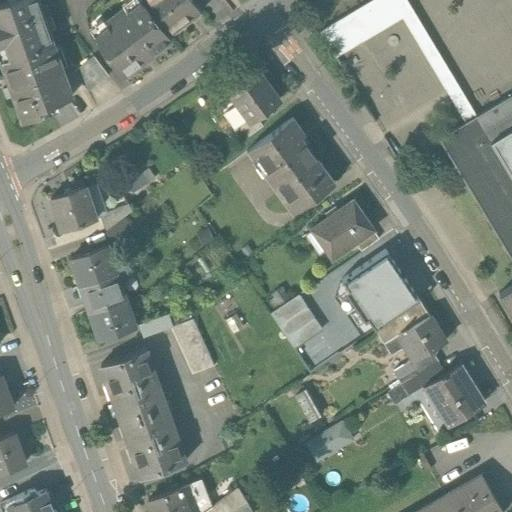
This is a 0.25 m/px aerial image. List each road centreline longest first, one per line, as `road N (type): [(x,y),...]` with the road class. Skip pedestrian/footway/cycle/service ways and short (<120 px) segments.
road 1 (residential): [(511,383),(455,283),(263,13)]
road 2 (residential): [(263,13),(0,188)]
road 3 (secondary): [(106,511),(0,215)]
